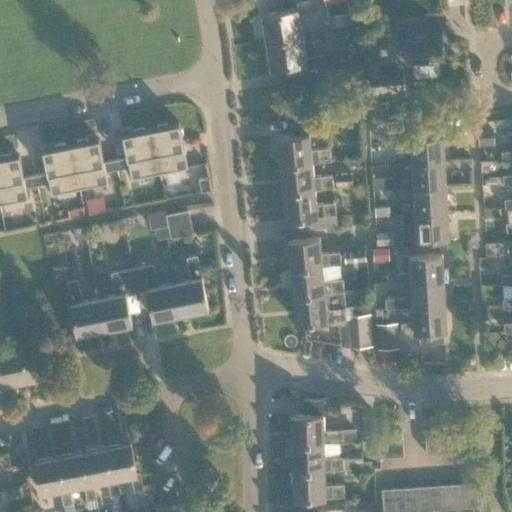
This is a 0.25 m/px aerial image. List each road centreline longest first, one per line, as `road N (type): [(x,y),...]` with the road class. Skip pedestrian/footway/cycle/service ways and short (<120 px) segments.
road 1 (residential): [(249,373),(217,77)]
road 2 (residential): [(511,386),(249,373)]
road 3 (residential): [(0,118),(217,77)]
road 4 (residential): [(169,387),(0,420)]
road 5 (residential): [(254,511),(249,373)]
road 6 (residential): [(194,511),(169,387)]
